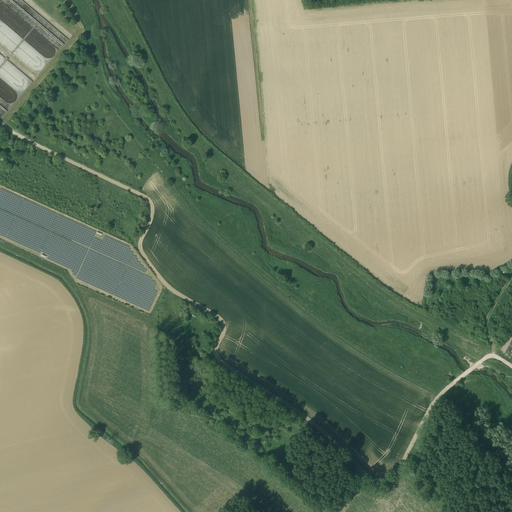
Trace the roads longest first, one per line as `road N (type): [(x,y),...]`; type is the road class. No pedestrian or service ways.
road 1 (track): [(511,367),(496,357),(481,361),(440,394),(392,477),(371,478),(327,435),(218,360),(225,324),(166,286),(136,247),(150,200),(0,123)]
road 2 (track): [(260,127),(249,0)]
